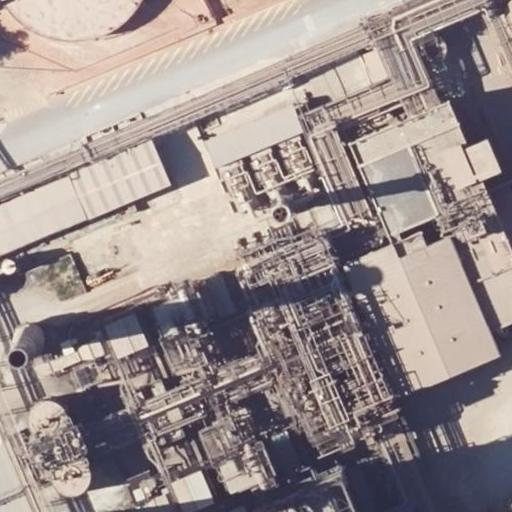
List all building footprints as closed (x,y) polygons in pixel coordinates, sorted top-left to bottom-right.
[(0,0),(0,2),(3,6),(8,12),(13,18),(20,24),(27,28),(34,32),(41,35),(49,38),(57,39),(66,40),(74,40),(82,39),(90,37),(98,34),(110,28),(117,24),(123,18),(129,12),(134,6),(137,0),(0,0)] [(492,328),(511,320),(511,249),(482,178),(468,145),(448,100),(351,141),(393,242),(345,262),(402,394),(502,352),(492,328)] [(282,159),(221,182),(238,227),(327,191),(315,157),(318,156),(302,115),(270,129),(282,159)] [(482,178),(502,170),(488,137),(468,145),(482,178)] [(0,204),(0,254),(169,185),(151,142),(0,204)] [(287,209),(285,211),(283,213),(281,215),(281,218),(281,221),(282,224),(283,227),(286,229),(289,230),(292,231),(295,230),(298,229),(300,227),(302,225),(303,222),(303,219),(302,216),(301,213),(299,211),(296,209),(293,208),(290,208),(287,209)] [(136,313),(102,327),(117,359),(149,346),(136,313)] [(23,328),(20,330),(18,332),(17,335),(16,338),(16,342),(17,345),(19,348),(21,350),(24,352),(27,353),(31,353),(34,352),(37,351),(40,348),(41,346),(43,342),(43,339),(42,336),(41,333),(39,330),(36,328),(33,327),(30,326),(26,326),(23,328)] [(37,404),(34,407),(32,410),(30,415),(30,419),(30,423),(31,427),(33,431),(36,435),(40,437),(44,439),(48,440),(52,441),(57,440),(61,438),(65,436),(68,433),(70,429),(72,425),(72,421),(72,417),(71,413),(70,409),(67,406),(64,403),(61,400),(57,399),(53,398),(48,398),(44,399),(40,401),(37,404)] [(62,493),(66,495),(70,496),(75,496),(79,495),(83,492),(87,490),(89,486),(91,482),(92,478),(93,473),(92,469),(90,465),(87,461),(84,458),(80,456),(76,454),(71,454),(67,455),(63,456),(60,458),(56,461),(54,464),(52,468),(51,472),(51,476),(52,480),(53,484),(55,488),(58,491),(62,493)] [(189,476),(203,510),(235,496),(220,463),(189,476)]
